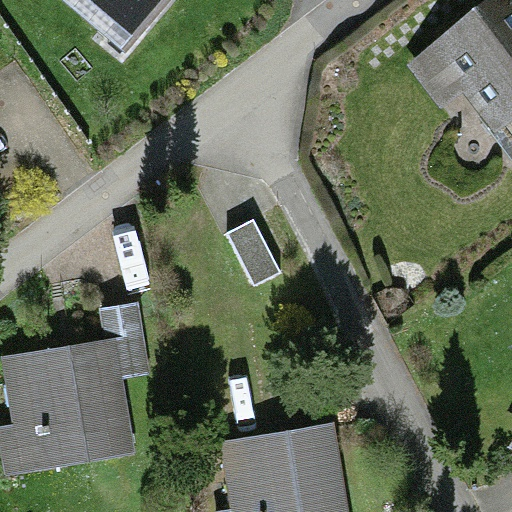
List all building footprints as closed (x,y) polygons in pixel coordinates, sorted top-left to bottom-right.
[(83,0),(107,20),(123,0),(127,0),(140,11),(149,0),(83,0)] [(511,152),(511,0),(505,0),(444,47),(493,111),(485,117),(511,152)] [(280,271),(253,218),(226,232),(253,285),(280,271)] [(109,343),(9,360),(20,427),(38,424),(44,461),(127,448),(114,371),(143,366),(134,307),(104,312),(109,343)] [(237,509),(218,511),(341,511),(327,428),(227,445),(237,509)]
